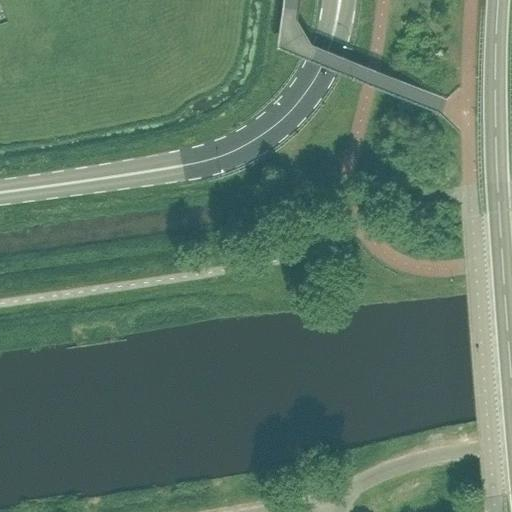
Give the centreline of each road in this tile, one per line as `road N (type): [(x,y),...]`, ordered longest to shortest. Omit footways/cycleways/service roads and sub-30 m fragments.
road 1 (tertiary): [(511,393),(494,153),(497,0)]
road 2 (secondary): [(331,38),(293,107),(225,154),(0,192)]
road 3 (unclassified): [(326,496),(416,458),(511,440)]
